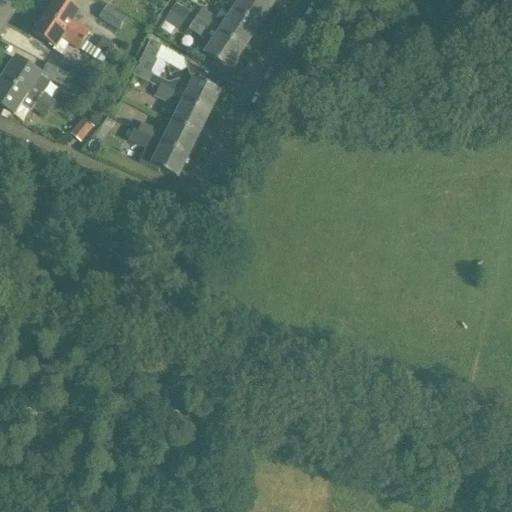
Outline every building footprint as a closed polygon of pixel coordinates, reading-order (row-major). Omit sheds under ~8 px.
[(84,42),(91,32),(74,21),(80,12),(62,0),(54,0),(45,15),(84,42)] [(258,27),(272,5),(264,0),(242,0),(235,12),(258,27)] [(190,14),(176,4),(164,22),(178,32),(190,14)] [(117,32),(125,20),(107,7),(98,19),(117,32)] [(202,10),(197,18),(210,26),(215,19),(202,10)] [(243,49),(258,27),(235,12),(221,33),(220,34),(243,49)] [(84,42),(45,15),(32,34),(56,50),(62,40),(78,51),(79,50),(93,59),(98,51),(84,42)] [(197,18),(190,29),(213,44),(206,56),(229,71),(243,49),(220,34),(221,33),(210,26),(197,18)] [(162,47),(151,40),(133,76),(147,83),(159,89),(173,96),(184,101),(184,102),(208,114),(219,92),(217,91),(222,80),(187,61),(185,63),(190,77),(195,80),(190,89),(181,85),(179,81),(168,84),(151,76),(157,62),(154,61),(162,47)] [(51,108),(54,103),(42,95),(50,83),(40,76),(41,75),(17,60),(5,78),(36,98),(51,108)] [(92,85),(96,76),(73,65),(69,73),(92,85)] [(85,98),(92,85),(69,73),(62,87),(85,98)] [(51,108),(36,98),(5,78),(0,85),(0,107),(13,116),(21,104),(31,111),(32,109),(45,118),(51,108)] [(169,104),(173,96),(159,89),(155,97),(169,104)] [(198,135),(208,114),(184,102),(174,124),(198,135)] [(93,128),(84,120),(71,135),(80,143),(93,128)] [(174,124),(163,145),(188,157),(198,135),(174,124)] [(142,125),(138,133),(151,139),(155,131),(142,125)] [(151,139),(138,133),(133,130),(127,142),(145,151),(139,164),(158,173),(159,170),(177,179),(188,157),(163,145),(151,139)]
